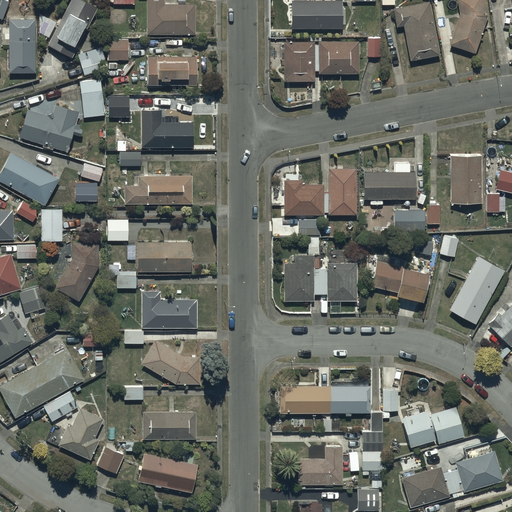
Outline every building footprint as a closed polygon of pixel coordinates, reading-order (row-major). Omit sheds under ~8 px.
[(8,0),(0,0),(0,14),(2,16),(8,0)] [(42,36),(71,53),(97,3),(92,0),(68,0),(58,21),(43,13),(41,17),(39,16),(39,29),(44,33),(42,36)] [(163,0),(146,0),(146,30),(194,30),(194,0),(164,0),(163,0)] [(341,24),(340,0),(291,0),(291,25),(341,24)] [(417,0),(392,5),(396,23),(403,21),(410,56),(440,50),(429,0),(417,0)] [(457,0),(459,9),(449,40),(475,49),(488,12),(485,0),(457,0)] [(35,16),(8,16),(8,69),(34,69),(34,42),(37,42),(37,20),(35,20),(35,16)] [(314,77),(314,67),(318,67),(318,70),(358,70),(358,37),(321,37),(321,35),(315,35),(315,39),(317,39),(317,42),(314,42),(314,38),(284,38),(284,45),(280,45),(280,56),(284,56),(284,77),(314,77)] [(381,35),(367,35),(367,53),(381,53),(381,35)] [(127,36),(107,36),(107,57),(127,57),(127,36)] [(100,45),(79,52),(81,58),(80,59),(84,73),(107,65),(100,45)] [(53,52),(41,52),(41,64),(53,64),(53,52)] [(196,53),(147,53),(147,81),(196,81),(196,53)] [(79,78),(83,114),(104,111),(99,76),(79,78)] [(108,93),(108,113),(128,113),(128,93),(108,93)] [(27,105),(18,133),(67,148),(79,107),(55,100),(51,112),(27,105)] [(161,106),(141,106),(141,143),(192,143),(192,118),(161,119),(161,106)] [(58,174),(10,148),(0,166),(0,177),(44,202),(58,174)] [(119,149),(119,162),(140,162),(140,150),(119,149)] [(481,152),(450,152),(450,199),(481,199),(481,152)] [(363,196),(415,195),(414,168),(409,168),(409,160),(394,159),(394,168),(363,168),(363,196)] [(102,166),(84,160),(80,173),(98,179),(102,166)] [(323,211),(323,209),(327,209),(327,211),(355,211),(355,165),(328,165),(328,190),(323,190),(323,180),(301,180),(301,176),(283,176),(283,211),(323,211)] [(511,168),(500,165),(495,184),(511,188),(511,168)] [(138,182),(124,182),(124,200),(192,200),(192,172),(138,172),(138,182)] [(499,190),(486,190),(486,208),(499,208),(499,190)] [(23,198),(16,209),(32,219),(39,207),(23,198)] [(438,220),(438,201),(426,201),(426,220),(438,220)] [(40,205),(40,237),(61,237),(61,205),(40,205)] [(12,206),(0,206),(0,235),(12,235),(12,206)] [(424,227),(424,208),(393,208),(393,227),(424,227)] [(314,216),(298,216),(298,231),(319,231),(319,213),(314,213),(314,216)] [(127,216),(107,216),(107,237),(127,237),(127,216)] [(443,232),(439,251),(453,254),(458,236),(443,232)] [(308,252),(294,252),(294,260),(284,260),(284,297),(313,297),(313,291),(327,291),(327,297),(357,297),(357,259),(326,259),(326,266),(319,266),(319,235),(308,235),(308,252)] [(190,268),(190,238),(137,238),(137,243),(127,243),(127,257),(137,257),(137,268),(190,268)] [(71,255),(55,284),(78,297),(98,263),(98,239),(70,239),(71,255)] [(35,243),(16,243),(16,255),(35,255),(35,243)] [(10,249),(0,252),(0,290),(21,284),(10,249)] [(478,252),(449,305),(475,319),(504,266),(478,252)] [(421,295),(428,268),(402,262),(401,263),(376,257),(369,283),(421,295)] [(135,285),(135,269),(118,269),(119,266),(120,266),(120,263),(119,261),(113,261),(113,262),(108,262),(108,272),(116,272),(116,285),(135,285)] [(38,284),(18,290),(25,310),(45,304),(38,284)] [(160,287),(141,287),(141,324),(196,324),(196,296),(160,296),(160,287)] [(487,321),(510,342),(511,340),(511,300),(501,312),(498,310),(487,321)] [(0,356),(32,337),(23,323),(22,324),(16,313),(10,317),(6,310),(0,314),(0,356)] [(143,328),(123,328),(123,340),(143,340),(143,328)] [(82,329),(83,343),(104,342),(104,329),(82,329)] [(154,336),(140,360),(175,380),(200,380),(200,353),(181,353),(154,336)] [(0,381),(0,387),(14,413),(83,375),(66,345),(0,381)] [(382,368),(382,407),(398,407),(398,388),(395,388),(395,368),(382,368)] [(279,382),(280,409),(370,409),(370,382),(279,382)] [(143,384),(123,384),(123,396),(143,396),(143,384)] [(69,388),(43,402),(52,418),(77,403),(69,388)] [(464,433),(455,403),(429,412),(427,408),(402,416),(411,444),(437,435),(439,441),(464,433)] [(67,421),(58,441),(90,456),(98,436),(93,434),(102,415),(79,404),(71,423),(67,421)] [(195,408),(142,408),(142,435),(195,435),(195,408)] [(362,428),(362,467),(382,467),(382,428),(362,428)] [(298,454),(298,480),(342,480),(342,442),(325,442),(325,454),(298,454)] [(115,470),(123,451),(104,444),(97,462),(115,470)] [(401,474),(409,503),(448,492),(448,490),(463,486),(463,488),(502,476),(494,447),(455,458),(457,466),(442,470),(440,463),(401,474)] [(196,461),(143,449),(137,477),(191,488),(196,461)] [(378,487),(357,487),(357,508),(378,508),(378,487)]
